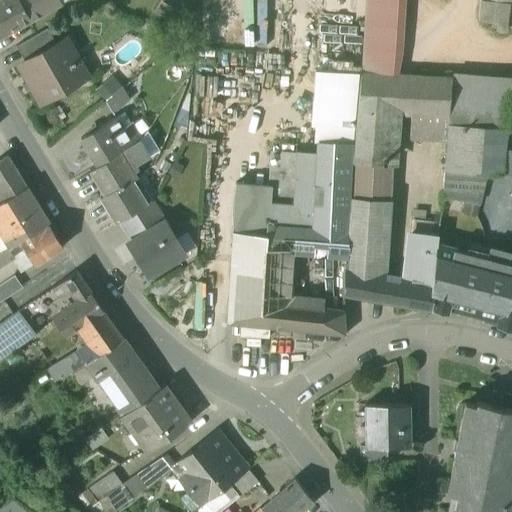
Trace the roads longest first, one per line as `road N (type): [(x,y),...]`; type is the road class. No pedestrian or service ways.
road 1 (residential): [(0,103),(122,308),(165,352),(264,411)]
road 2 (residential): [(511,352),(426,335),(397,338),(264,411)]
road 3 (residential): [(264,411),(346,511)]
